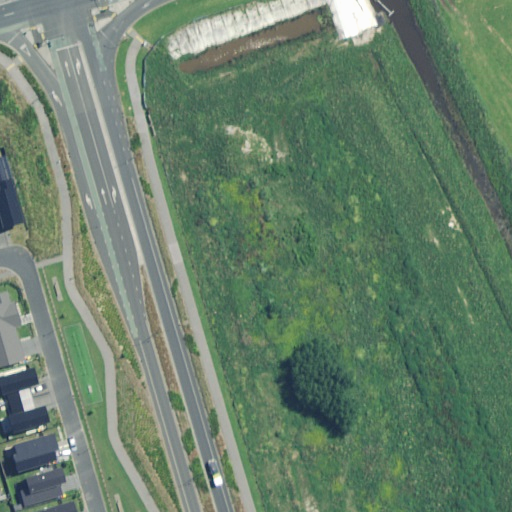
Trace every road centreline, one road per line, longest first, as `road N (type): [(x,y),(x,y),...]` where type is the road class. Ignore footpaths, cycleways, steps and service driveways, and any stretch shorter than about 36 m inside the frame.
road 1 (secondary): [(101,67),(125,180),(222,511)]
road 2 (secondary): [(194,511),(90,137)]
road 3 (unknown): [(253,408),(511,329)]
road 4 (residential): [(97,511),(26,269)]
road 5 (secondary): [(90,137),(47,4)]
road 6 (secondary): [(90,137),(27,53),(0,33)]
